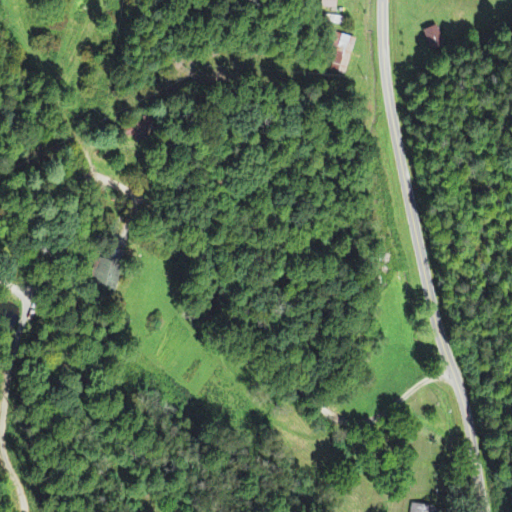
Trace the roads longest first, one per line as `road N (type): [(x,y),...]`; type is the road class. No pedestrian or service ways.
road 1 (residential): [(483,511),(390,106),(382,0)]
road 2 (residential): [(453,374),(423,381),(369,421),(335,418),(228,305),(189,228),(95,175)]
